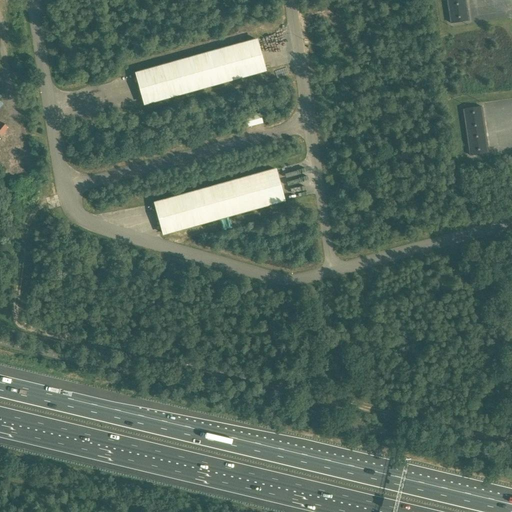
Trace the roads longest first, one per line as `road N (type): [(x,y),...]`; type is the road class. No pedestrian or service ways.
road 1 (track): [(0,320),(511,443)]
road 2 (motorway): [(511,506),(0,386)]
road 3 (motorway): [(0,424),(374,511)]
road 4 (track): [(66,196),(40,204),(28,218),(15,305),(24,327)]
road 5 (track): [(336,270),(331,332),(352,405)]
